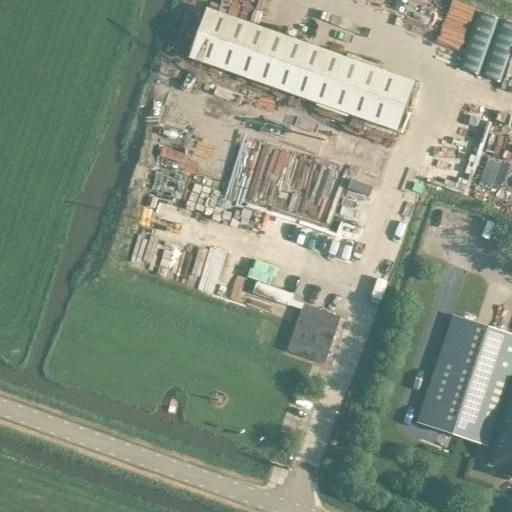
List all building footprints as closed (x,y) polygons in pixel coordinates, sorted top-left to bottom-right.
[(187,56),(394,129),(412,80),(204,6),(187,56)] [(480,143),(478,151),(497,157),(508,125),(488,119),(480,143)] [(256,200),(253,216),(283,221),(286,205),(256,200)] [(336,233),(352,240),(359,225),(343,218),(336,233)] [(286,349),(327,362),(341,318),(301,304),(286,349)] [(511,475),(511,333),(453,313),(418,421),(487,445),(489,440),(496,442),(489,463),(506,469),(505,473),(511,475)]
